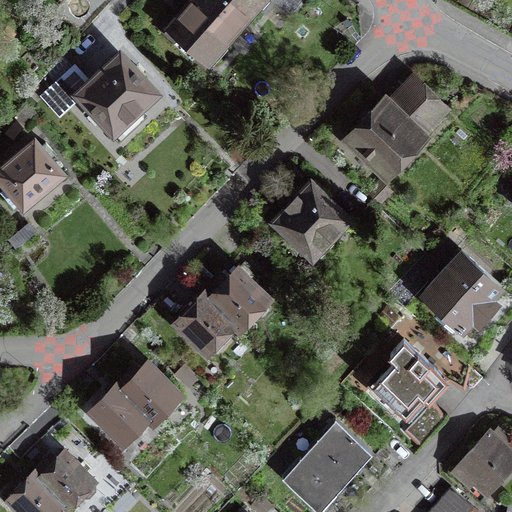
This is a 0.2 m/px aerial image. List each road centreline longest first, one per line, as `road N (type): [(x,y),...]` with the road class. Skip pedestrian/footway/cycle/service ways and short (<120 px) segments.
road 1 (residential): [(81,351),(376,49),(398,4)]
road 2 (residential): [(484,393),(377,511)]
road 3 (residential): [(398,4),(511,70)]
